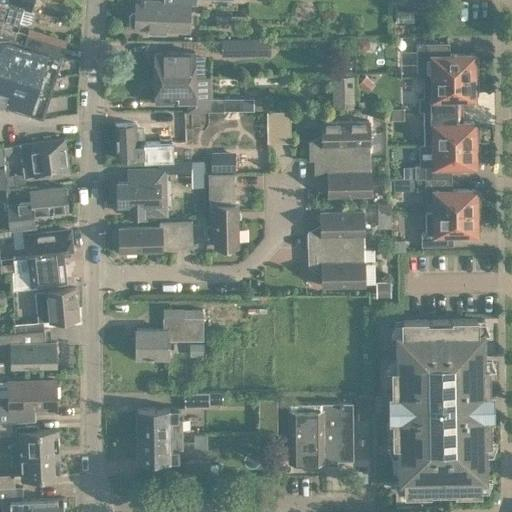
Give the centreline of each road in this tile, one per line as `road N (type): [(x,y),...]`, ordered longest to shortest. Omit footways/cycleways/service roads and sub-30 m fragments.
road 1 (residential): [(95,269),(97,0)]
road 2 (residential): [(96,506),(344,501)]
road 3 (residential): [(96,506),(95,269)]
road 4 (residential): [(95,269),(234,270),(250,262),(290,207)]
